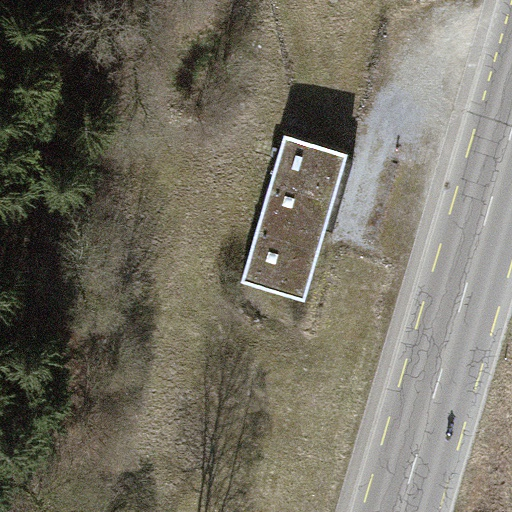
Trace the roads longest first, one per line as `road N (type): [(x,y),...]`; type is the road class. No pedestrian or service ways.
road 1 (primary): [(402,511),(511,137)]
road 2 (track): [(511,83),(430,85),(398,101),(347,241)]
